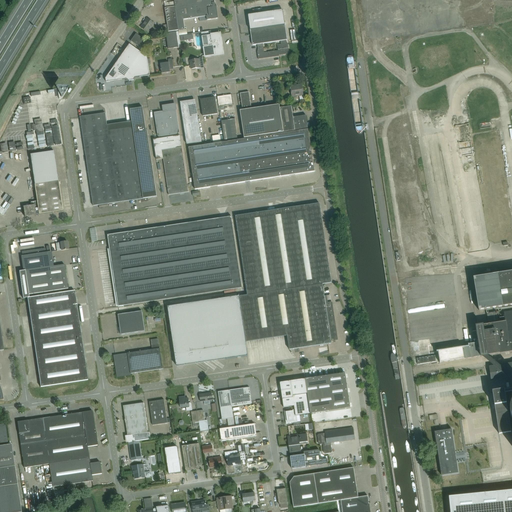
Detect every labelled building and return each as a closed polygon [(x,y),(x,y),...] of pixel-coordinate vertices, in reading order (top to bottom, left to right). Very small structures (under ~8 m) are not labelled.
[(218,19),(217,12),(217,11),(217,10),(217,9),(217,8),(217,7),(217,6),(217,7),(215,7),(215,3),(214,0),(180,0),(174,1),(178,30),(185,30),(183,20),(206,17),(207,20),(217,19),(218,19)] [(165,8),(168,32),(178,31),(175,7),(165,8)] [(287,40),(283,11),(283,10),(282,10),(248,15),(248,16),(250,31),(253,30),(254,34),(251,35),(252,45),(257,45),(258,51),(257,52),(258,59),(264,59),(263,53),(264,53),(263,44),(280,41),(286,40),(287,40)] [(151,27),(154,24),(147,19),(141,27),(147,32),(151,27)] [(166,34),(168,49),(181,47),(178,32),(166,34)] [(146,52),(144,40),(136,34),(130,41),(146,52)] [(221,38),(219,39),(212,40),(211,35),(210,35),(202,37),(203,48),(204,48),(205,57),(223,55),(221,38)] [(286,44),(286,40),(280,41),(281,45),(277,45),(278,51),(264,53),(263,53),(264,59),(279,56),(279,55),(286,54),(289,51),(287,44),(286,44)] [(149,76),(147,57),(129,44),(106,79),(106,82),(126,79),(129,81),(134,80),(135,78),(149,76)] [(200,63),(203,63),(202,57),(199,58),(199,59),(189,61),(191,69),(201,68),(200,63)] [(169,68),(173,67),(172,59),(168,59),(168,63),(160,64),(161,69),(160,69),(161,70),(161,74),(170,72),(169,68)] [(303,99),(301,84),(290,86),(290,88),(290,89),(291,89),(292,97),(299,96),(300,100),(303,99)] [(242,93),(240,94),(243,110),(240,111),(244,138),(283,132),(279,106),(279,105),(251,109),(249,92),(245,93),(243,92),(242,93)] [(231,95),(217,97),(219,106),(232,104),(231,95)] [(217,114),(215,97),(200,99),(203,116),(217,114)] [(190,101),(185,102),(180,102),(187,144),(201,142),(197,110),(192,111),(190,101)] [(179,133),(176,110),(175,105),(173,105),(168,106),(169,111),(154,113),(157,136),(158,136),(159,139),(179,136),(178,133),(179,133)] [(293,117),(291,106),(286,107),(286,105),(279,106),(283,132),(308,128),(308,127),(309,127),(309,126),(309,124),(308,123),(307,123),(306,115),(293,117)] [(147,131),(146,131),(143,108),(130,110),(132,122),(132,125),(131,125),(107,128),(107,125),(105,113),(80,117),(91,190),(93,206),(157,197),(147,131)] [(235,119),(228,120),(227,114),(223,114),(227,141),(238,139),(235,119)] [(250,181),(288,176),(314,172),(311,149),(308,129),(188,148),(195,190),(250,181)] [(179,136),(159,139),(153,140),(156,160),(163,159),(168,195),(188,192),(180,136),(179,136)] [(461,145),(462,159),(472,158),(471,144),(461,145)] [(53,151),(29,154),(34,184),(36,201),(30,202),(31,205),(37,204),(38,209),(50,208),(51,212),(62,211),(58,181),(53,151)] [(0,194),(14,200),(21,183),(11,178),(9,184),(13,186),(10,192),(1,188),(0,190),(0,194)] [(0,231),(5,231),(5,228),(7,224),(2,221),(6,215),(3,213),(7,213),(10,209),(0,203),(0,231)] [(31,205),(23,207),(24,216),(51,212),(50,208),(38,209),(37,204),(31,205)] [(319,204),(306,206),(235,216),(247,295),(285,290),(322,284),(331,283),(319,204)] [(231,217),(128,232),(108,236),(109,248),(118,307),(242,288),(231,217)] [(68,249),(67,244),(67,242),(60,243),(56,243),(57,251),(61,250),(68,249)] [(53,266),(51,252),(45,252),(45,249),(45,248),(21,252),(22,256),(21,256),(23,271),(19,271),(23,298),(29,297),(28,294),(68,289),(64,265),(53,266)] [(479,310),(511,305),(511,272),(473,278),(479,310)] [(294,349),(312,346),(331,343),(331,341),(337,340),(331,303),(325,304),(322,284),(285,290),(294,349)] [(294,349),(285,290),(247,295),(238,297),(245,341),(246,341),(245,336),(286,330),(287,336),(289,350),(294,349)] [(87,380),(74,291),(27,298),(40,387),(87,380)] [(238,297),(168,307),(172,338),(174,351),(176,364),(177,367),(183,366),(225,359),(225,360),(248,356),(246,342),(246,341),(245,341),(238,297)] [(468,346),(470,358),(480,356),(480,357),(487,355),(506,352),(511,351),(511,311),(509,312),(504,313),(505,322),(501,322),(499,311),(487,313),(488,324),(476,326),(478,343),(468,344),(468,346)] [(142,312),(118,315),(121,335),(145,331),(142,312)] [(470,358),(468,346),(437,351),(439,363),(470,358)] [(160,348),(145,350),(115,355),(118,375),(163,369),(160,348)] [(435,356),(417,359),(418,365),(436,362),(435,356)] [(390,358),(395,389),(403,388),(398,357),(390,358)] [(509,378),(511,377),(511,362),(509,363),(489,367),(491,381),(509,378)] [(346,374),(306,379),(311,414),(351,409),(346,374)] [(306,379),(280,382),(284,407),(294,406),(294,410),(295,416),(296,416),(311,414),(306,379)] [(249,387),(245,388),(229,390),(232,407),(251,404),(249,387)] [(395,390),(398,408),(406,406),(403,388),(395,390)] [(233,418),(232,407),(229,390),(218,392),(222,419),(233,418)] [(510,432),(504,390),(492,392),(499,434),(510,432)] [(199,395),(200,402),(204,401),(204,404),(210,403),(209,400),(213,400),(212,393),(199,395)] [(185,399),(185,397),(179,398),(180,407),(186,407),(187,411),(192,410),(191,403),(189,403),(188,398),(185,399)] [(168,423),(164,400),(149,402),(153,425),(168,423)] [(123,406),(128,442),(128,443),(150,439),(149,432),(148,433),(143,403),(123,406)] [(401,431),(409,430),(406,407),(398,408),(401,431)] [(208,431),(207,420),(205,420),(203,410),(197,411),(198,422),(200,432),(208,431)] [(297,422),(296,416),(295,416),(294,410),(284,411),(286,424),(297,422)] [(90,463),(87,448),(87,447),(97,445),(92,411),(67,414),(70,437),(45,441),(49,464),(52,487),(92,481),(91,475),(101,474),(100,462),(90,463)] [(70,437),(67,414),(42,418),(45,441),(70,437)] [(45,441),(42,418),(27,420),(29,432),(19,433),(24,468),(49,464),(45,441)] [(29,432),(27,420),(17,422),(19,433),(29,432)] [(8,445),(5,424),(0,424),(0,511),(20,511),(13,459),(10,459),(10,456),(13,456),(11,444),(8,445)] [(255,424),(220,429),(221,441),(241,439),(241,443),(256,441),(258,443),(260,442),(261,440),(261,438),(262,437),(261,434),(260,433),(256,434),(255,424)] [(318,434),(317,435),(318,444),(319,445),(322,444),(323,453),(325,454),(331,453),(332,452),(331,443),(354,440),(353,428),(325,431),(325,433),(318,434)] [(451,429),(434,432),(441,476),(458,473),(451,429)] [(306,434),(289,436),(290,444),(286,444),(286,445),(288,444),(290,454),(300,452),(299,443),(307,442),(306,434)] [(139,441),(128,443),(131,461),(142,459),(139,441)] [(199,443),(182,446),(185,472),(202,469),(199,443)] [(212,445),(202,447),(203,454),(213,452),(212,445)] [(227,461),(228,466),(232,466),(232,465),(237,464),(240,463),(241,463),(239,453),(238,454),(238,453),(244,452),(243,445),(237,446),(237,451),(229,452),(224,453),(225,458),(227,457),(227,460),(227,461)] [(177,447),(165,448),(169,474),(181,472),(177,447)] [(290,458),(289,459),(290,462),(291,462),(292,469),(306,467),(306,466),(328,463),(327,459),(324,459),(320,456),(319,450),(304,452),(304,455),(290,457),(290,458)] [(471,451),(469,452),(471,473),(484,472),(481,450),(478,450),(479,457),(475,457),(475,459),(472,459),(471,451)] [(209,462),(209,463),(210,468),(222,466),(221,457),(209,459),(209,462)] [(143,465),(133,466),(132,466),(132,471),(133,471),(135,479),(145,477),(146,477),(150,477),(151,476),(151,475),(151,474),(150,473),(149,472),(145,473),(144,473),(143,465)] [(358,497),(353,468),(294,477),(290,483),(293,507),(341,500),(358,497)] [(288,503),(285,488),(276,490),(279,504),(288,503)] [(511,511),(511,490),(449,497),(450,511),(511,511)] [(255,501),(254,494),(254,493),(242,495),(243,502),(255,501)] [(228,509),(233,508),(231,496),(217,498),(219,510),(220,510),(220,511),(225,511),(225,509),(228,509)] [(360,511),(370,510),(369,502),(368,502),(368,496),(358,497),(341,500),(342,511),(360,511)] [(209,511),(208,503),(205,504),(205,500),(191,502),(192,511),(202,511),(209,511)] [(181,505),(172,506),(172,511),(185,511),(186,511),(185,503),(181,504),(181,505)]
